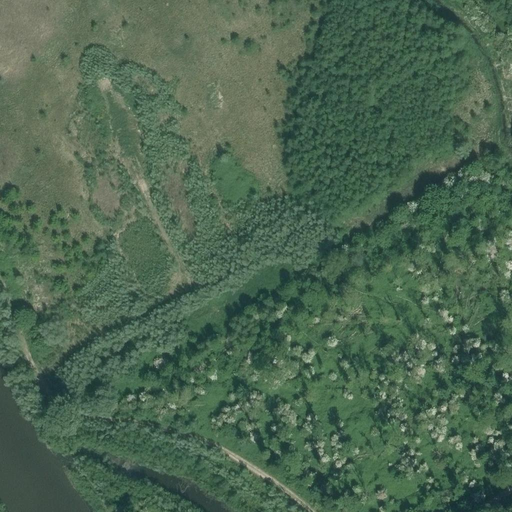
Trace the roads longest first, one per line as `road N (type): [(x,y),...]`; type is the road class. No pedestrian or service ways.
road 1 (track): [(311,511),(200,441),(49,406),(22,348)]
road 2 (track): [(39,383),(187,288),(118,128)]
